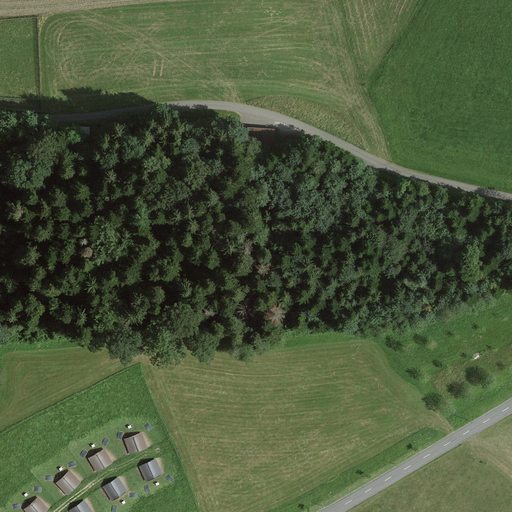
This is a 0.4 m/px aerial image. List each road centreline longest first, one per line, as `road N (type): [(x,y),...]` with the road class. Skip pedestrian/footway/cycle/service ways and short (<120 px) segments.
road 1 (unclassified): [(511,197),(401,172),(240,107),(0,116)]
road 2 (unclassified): [(511,405),(331,511)]
